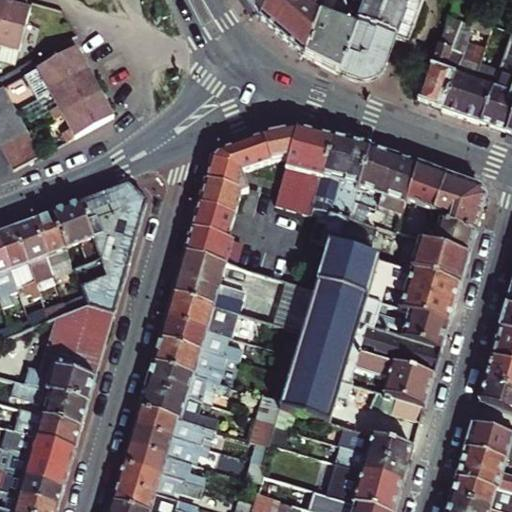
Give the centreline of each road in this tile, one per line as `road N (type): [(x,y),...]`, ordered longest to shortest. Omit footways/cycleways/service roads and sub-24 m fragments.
road 1 (residential): [(82,511),(176,195),(170,151)]
road 2 (residential): [(511,212),(423,511)]
road 3 (secondary): [(511,173),(315,101)]
